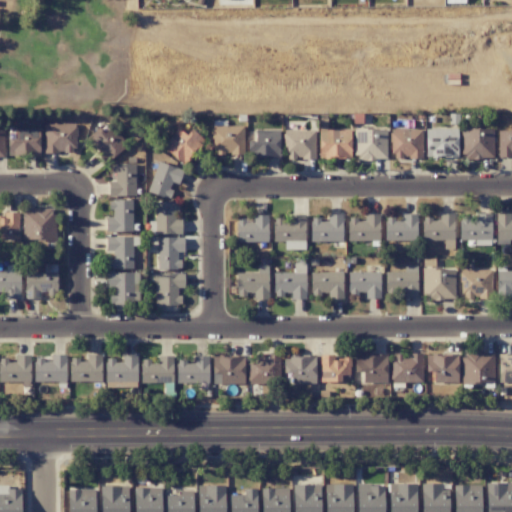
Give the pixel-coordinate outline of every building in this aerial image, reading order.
[(44,124),(44,153),(75,153),(75,124),(44,124)] [(243,155),(243,126),(212,126),(212,155),(243,155)] [(87,137),(107,161),(126,146),(111,127),(104,133),(99,127),(87,137)] [(39,128),(15,128),(16,139),(7,139),(8,156),(39,155),(39,128)] [(186,135),(177,128),(162,148),(184,165),(203,139),(190,130),(186,135)] [(386,128),(354,129),(354,160),(386,159),(386,128)] [(461,128),(461,158),(492,159),(493,129),(461,128)] [(279,130),(255,129),(255,141),(248,141),(248,157),(279,158),(279,130)] [(422,130),(390,129),(390,158),(421,158),(422,130)] [(425,157),(457,157),(458,129),(426,129),(425,157)] [(284,158),(315,159),(315,130),(284,130),(284,158)] [(350,130),(318,130),(319,158),(351,157),(350,130)] [(511,130),(497,131),(498,157),(511,157),(511,130)] [(168,198),(173,183),(178,184),(182,170),(157,162),(148,192),(168,198)] [(135,164),(114,164),(113,181),(108,181),(108,195),(135,196),(135,164)] [(131,200),(108,200),(108,210),(112,210),(112,217),(105,217),(105,232),(132,231),(131,200)] [(154,221),(150,221),(149,233),(181,234),(181,219),(176,219),(176,202),(154,201),(154,221)] [(22,241),(53,241),(54,210),(23,209),(22,241)] [(0,216),(0,239),(19,240),(19,213),(4,212),(4,216),(0,216)] [(453,214),(439,213),(439,218),(422,218),(422,240),(453,240),(453,214)] [(491,213),(476,213),(476,218),(459,218),(459,241),(473,240),(474,245),(491,245),(491,213)] [(496,240),(511,239),(511,217),(510,218),(510,213),(495,213),(496,240)] [(341,214),(327,215),(327,221),(319,222),(319,218),(310,218),(311,242),(341,241),(341,214)] [(379,241),(379,215),(364,214),(364,219),(348,218),(347,241),(379,241)] [(385,241),(416,240),(416,214),(401,214),(401,218),(385,219),(385,241)] [(236,242),(267,242),(267,215),(253,215),(253,220),(236,220),(236,242)] [(304,215),(290,215),(290,219),(273,219),(273,241),(304,242),(304,215)] [(132,237),(105,237),(106,251),(111,251),(111,269),(132,269),(132,237)] [(183,238),(157,237),(157,269),(179,269),(179,252),(183,252),(183,238)] [(273,273),(274,295),(291,294),(291,300),(305,299),(305,263),(294,264),(294,273),(273,273)] [(258,273),(236,273),(236,295),(253,295),(253,300),(268,299),(267,265),(257,266),(258,273)] [(385,272),(385,295),(402,294),(402,298),(417,298),(416,266),(404,266),(404,272),(385,272)] [(454,269),(422,269),(423,300),(454,299),(454,269)] [(491,297),(491,269),(459,270),(460,298),(491,297)] [(511,270),(497,271),(496,298),(511,298),(511,293),(511,292),(511,270)] [(0,294),(6,294),(6,299),(20,299),(19,272),(0,272),(0,294)] [(106,273),(106,288),(110,288),(111,304),(137,303),(137,284),(139,284),(138,272),(106,273)] [(342,272),(311,272),(310,295),(327,295),(327,299),(342,299),(342,272)] [(380,299),(379,272),(347,272),(348,294),(365,294),(365,299),(380,299)] [(184,273),(154,274),(154,305),(181,305),(181,296),(177,296),(177,288),(184,288),(184,273)] [(462,384),(493,383),(493,352),(461,353),(462,384)] [(34,382),(65,381),(65,354),(50,355),(50,360),(34,360),(34,382)] [(392,383),(422,382),(421,354),(391,355),(392,383)] [(511,354),(498,354),(497,381),(511,381),(511,354)] [(0,382),(30,381),(29,355),(11,355),(12,358),(0,358),(0,382)] [(101,381),(100,355),(86,355),(86,360),(69,360),(70,382),(101,381)] [(136,382),(136,355),(122,355),(122,360),(105,360),(105,387),(121,387),(121,382),(136,382)] [(316,384),(316,355),(283,356),(283,373),(291,373),(291,384),(316,384)] [(333,355),(319,355),(320,382),(349,382),(348,358),(333,358),(333,355)] [(355,371),(362,371),(362,383),(386,382),(385,355),(354,355),(355,371)] [(425,371),(434,371),(433,383),(457,383),(458,355),(426,355),(425,371)] [(172,356),(157,356),(157,360),(140,361),(140,384),(172,383),(172,356)] [(208,383),(208,356),(193,357),(193,361),(176,361),(176,383),(208,383)] [(244,384),(244,356),(212,356),(212,384),(244,384)] [(280,357),(249,356),(248,384),(279,384),(280,357)] [(511,511),(511,482),(486,482),(485,511),(511,511)] [(383,511),(384,484),(357,483),(356,511),(383,511)] [(415,511),(415,483),(388,484),(388,511),(415,511)] [(320,511),(319,484),(292,485),(292,511),(320,511)] [(351,511),(352,484),(325,484),(324,511),(351,511)] [(447,511),(448,490),(441,491),(441,484),(421,484),(421,511),(447,511)] [(126,511),(127,486),(100,485),(100,511),(115,511),(126,511)] [(224,511),(224,485),(198,485),(198,511),(224,511)] [(454,485),(453,511),(480,511),(481,485),(454,485)] [(20,511),(21,488),(0,487),(0,511),(20,511)] [(134,488),(134,511),(160,511),(160,487),(134,488)] [(261,488),(260,511),(287,511),(288,488),(261,488)] [(94,511),(93,489),(67,489),(67,511),(94,511)] [(256,511),(256,489),(243,489),(243,495),(229,495),(229,511),(256,511)] [(192,511),(192,491),(178,491),(178,496),(166,496),(166,511),(192,511)]
